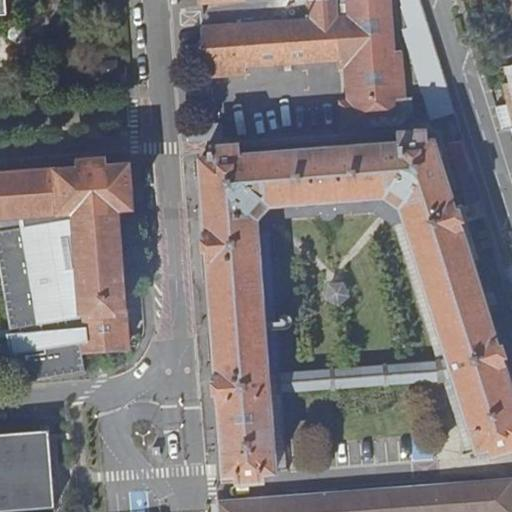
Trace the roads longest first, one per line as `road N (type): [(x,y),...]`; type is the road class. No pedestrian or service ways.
road 1 (residential): [(176,272),(156,0)]
road 2 (residential): [(511,235),(440,0)]
